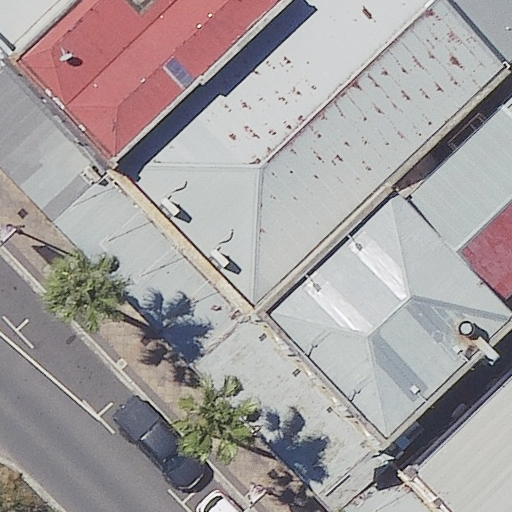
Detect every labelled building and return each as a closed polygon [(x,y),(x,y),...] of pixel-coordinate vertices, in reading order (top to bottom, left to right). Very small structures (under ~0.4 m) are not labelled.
[(0,0),(0,63),(8,71),(83,0),(0,0)] [(262,0),(83,0),(8,71),(111,181),(115,177),(282,21),(262,0)] [(115,177),(272,343),(511,118),(511,0),(304,0),(282,21),(115,177)] [(511,118),(272,343),(401,479),(511,375),(511,118)] [(511,511),(511,375),(401,479),(431,511),(511,511)]
